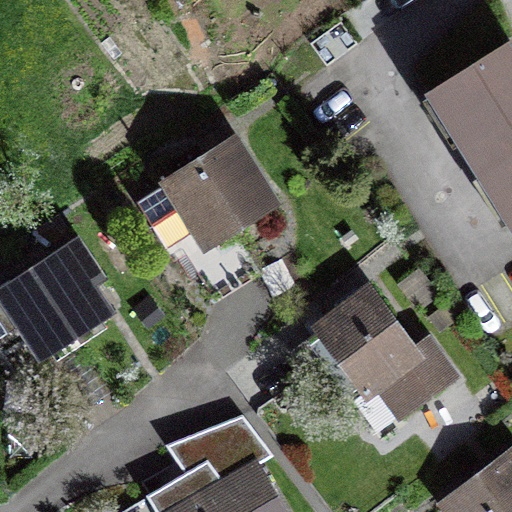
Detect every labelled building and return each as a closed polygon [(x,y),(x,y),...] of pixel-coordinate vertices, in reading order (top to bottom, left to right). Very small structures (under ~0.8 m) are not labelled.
[(511,70),(499,49),(428,94),(511,228),(511,70)] [(199,229),(208,242),(272,203),(224,128),(203,141),(211,154),(136,202),(166,250),(199,229)] [(99,273),(78,243),(0,294),(0,339),(23,324),(42,352),(106,311),(86,281),(99,273)] [(339,354),(363,388),(349,397),(374,432),(451,379),(423,341),(413,348),(371,291),(297,348),(314,372),(339,354)] [(511,511),(511,454),(437,511),(511,511)] [(156,511),(285,511),(257,463),(223,483),(206,461),(147,495),(156,511)]
